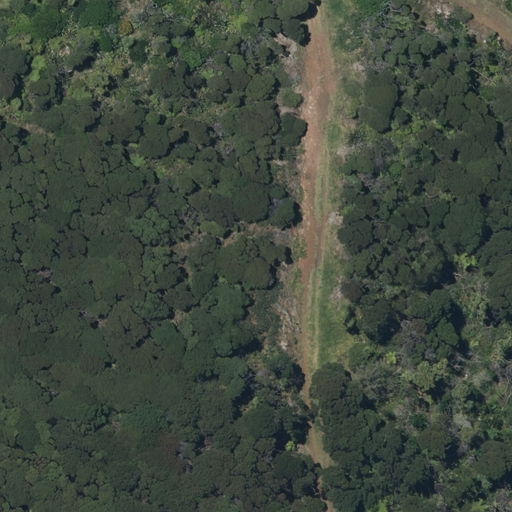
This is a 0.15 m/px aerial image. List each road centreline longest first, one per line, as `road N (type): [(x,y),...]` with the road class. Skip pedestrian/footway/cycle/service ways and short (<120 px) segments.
road 1 (track): [(321,0),(296,362),(315,511)]
road 2 (track): [(511,53),(396,0)]
